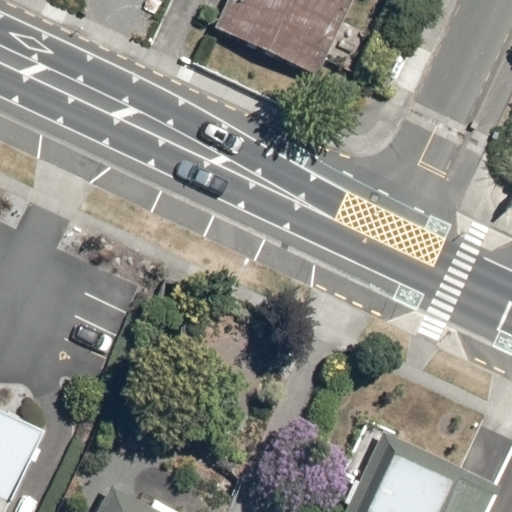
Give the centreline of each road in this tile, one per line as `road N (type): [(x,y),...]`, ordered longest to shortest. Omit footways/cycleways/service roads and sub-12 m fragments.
road 1 (secondary): [(0,29),(178,112),(313,190),(374,239)]
road 2 (secondary): [(374,239),(245,196),(0,83)]
road 3 (secondary): [(374,239),(511,299)]
